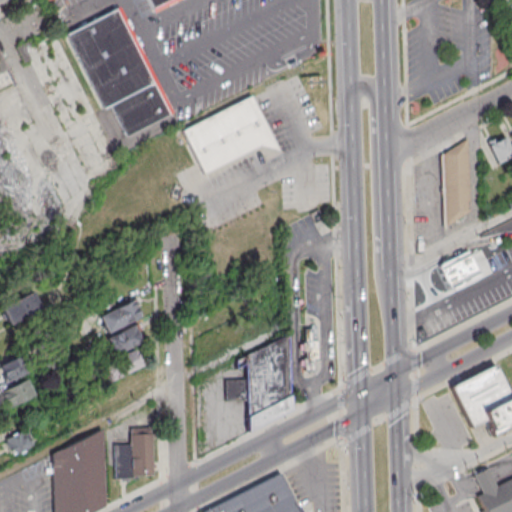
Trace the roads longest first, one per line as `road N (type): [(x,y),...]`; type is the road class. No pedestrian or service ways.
road 1 (residential): [(183,511),(172,236)]
road 2 (residential): [(364,390),(123,511)]
road 3 (secondary): [(395,329),(381,278),(373,93),(353,87)]
road 4 (residential): [(172,511),(365,415)]
road 5 (secondary): [(353,87),(360,301)]
road 6 (secondary): [(393,269),(386,113)]
road 7 (residential): [(511,92),(388,153)]
road 8 (residential): [(397,399),(511,338)]
